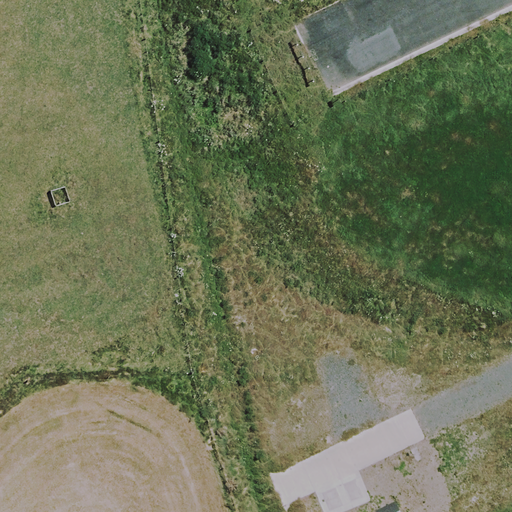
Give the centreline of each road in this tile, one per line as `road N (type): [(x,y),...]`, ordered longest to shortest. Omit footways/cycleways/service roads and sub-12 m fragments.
road 1 (track): [(511,367),(289,487)]
road 2 (primary): [(431,0),(320,55)]
